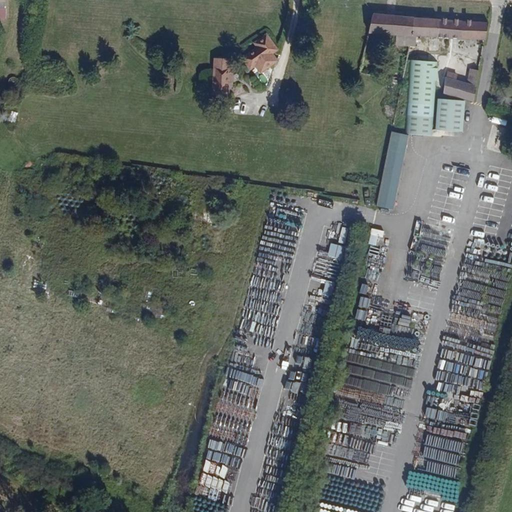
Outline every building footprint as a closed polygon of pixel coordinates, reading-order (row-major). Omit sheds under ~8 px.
[(413,17),(373,14),(369,32),(410,35),(413,17)] [(450,20),(413,17),(410,35),(409,42),(412,42),(411,53),(446,56),(447,47),(448,40),(448,37),(450,20)] [(462,21),(450,20),(448,37),(460,38),(462,21)] [(488,23),(462,21),(460,38),(484,40),(488,23)] [(266,30),(248,46),(253,52),(246,58),(254,67),(277,47),(272,40),(273,39),(266,30)] [(437,63),(413,61),(407,133),(431,136),(437,63)] [(231,67),(218,66),(216,91),(229,92),(231,67)] [(443,78),(442,94),(454,97),(471,102),(477,72),(469,70),(466,84),(443,78)] [(466,101),(437,100),(436,130),(464,131),(466,101)] [(10,111),(8,122),(16,123),(17,112),(10,111)] [(408,135),(391,133),(377,205),(392,209),(408,135)] [(339,242),(344,243),(348,229),(343,228),(339,242)] [(368,243),(379,246),(384,232),(373,228),(368,243)] [(328,255),(342,258),(344,247),(331,244),(328,255)] [(410,392),(423,344),(356,326),(349,355),(363,359),(369,336),(390,341),(388,349),(398,352),(391,377),(400,379),(396,394),(403,396),(403,394),(399,393),(400,390),(410,392)] [(197,489),(217,492),(218,482),(199,479),(197,489)]
